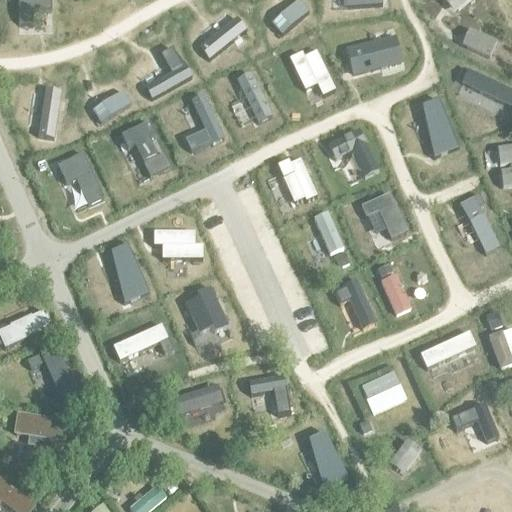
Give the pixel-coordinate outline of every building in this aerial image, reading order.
[(52,0),(16,1),(16,28),(36,28),(36,14),(51,15),(52,0)] [(381,0),(346,0),(348,11),(382,9),(381,0)] [(470,0),(446,0),(444,3),(455,14),(470,0)] [(299,3),(271,26),(282,40),(308,16),(299,3)] [(236,20),(199,50),(207,64),(247,33),(236,20)] [(498,45),(469,33),(460,51),(488,62),(498,45)] [(396,40),(347,52),(353,78),(402,65),(396,40)] [(171,75),(144,89),(152,103),(192,82),(184,66),(181,70),(172,52),(161,58),(171,75)] [(304,60),(302,55),(289,61),(304,94),(317,88),(322,100),(335,94),(316,54),(304,60)] [(511,93),(470,73),(464,88),(511,110),(511,93)] [(251,77),(237,84),(258,128),(273,120),(251,77)] [(60,93),(44,92),(37,141),(53,143),(60,93)] [(122,93),(93,113),(99,127),(131,107),(122,93)] [(202,98),(191,104),(205,133),(185,143),(191,157),(223,143),(202,98)] [(439,103),(422,109),(433,162),(458,151),(439,103)] [(150,126),(122,139),(127,152),(134,150),(150,183),(172,172),(165,158),(158,162),(150,143),(155,141),(150,126)] [(511,148),(498,150),(502,191),(511,189),(511,148)] [(84,155),(58,167),(66,187),(76,183),(88,209),(104,203),(84,155)] [(288,164),(278,169),(293,207),(304,202),(306,206),(317,201),(299,163),(291,168),(288,164)] [(379,216),(391,243),(408,236),(389,197),(360,211),(366,221),(379,216)] [(327,215),(314,223),(329,259),(343,251),(327,215)] [(195,235),(154,236),(152,248),(162,250),(161,263),(203,264),(202,249),(194,249),(195,235)] [(111,256),(124,308),(148,297),(128,249),(111,256)] [(211,288),(196,295),(215,336),(228,331),(211,288)] [(363,312),(350,317),(368,354),(380,350),(363,312)] [(496,315),(485,320),(491,334),(502,329),(496,315)] [(161,328),(112,351),(119,366),(168,343),(161,328)] [(326,332),(290,347),(294,359),(331,344),(326,332)] [(511,362),(502,335),(489,340),(501,370),(511,366),(511,362)] [(469,336),(421,357),(428,373),(476,351),(469,336)] [(272,363),(239,377),(244,391),(279,377),(272,363)] [(393,377),(360,392),(366,404),(398,389),(393,377)] [(334,387),(306,401),(311,413),(317,410),(319,413),(326,409),(325,406),(340,399),(334,387)] [(218,390),(167,406),(173,422),(224,405),(218,390)] [(479,411),(452,421),(457,434),(476,427),(486,447),(494,444),(479,411)] [(67,424),(16,417),(13,439),(28,441),(27,450),(53,453),(54,446),(64,447),(67,424)] [(416,452),(391,471),(402,485),(426,467),(416,452)] [(133,467),(129,481),(140,484),(145,471),(133,467)] [(45,474),(36,486),(46,494),(55,481),(45,474)] [(32,511),(35,509),(0,484),(0,506),(8,511),(32,511)] [(157,494),(135,511),(159,511),(167,506),(157,494)] [(485,511),(495,508),(490,497),(459,510),(460,511),(485,511)]
